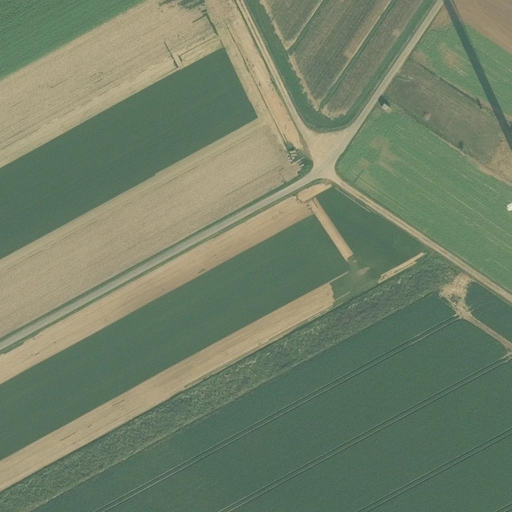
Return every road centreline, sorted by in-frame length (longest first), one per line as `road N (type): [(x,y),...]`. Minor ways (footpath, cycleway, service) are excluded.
road 1 (unclassified): [(0,345),(321,168),(440,0)]
road 2 (track): [(321,168),(511,298)]
road 3 (track): [(321,168),(238,0)]
road 4 (track): [(391,72),(500,146)]
